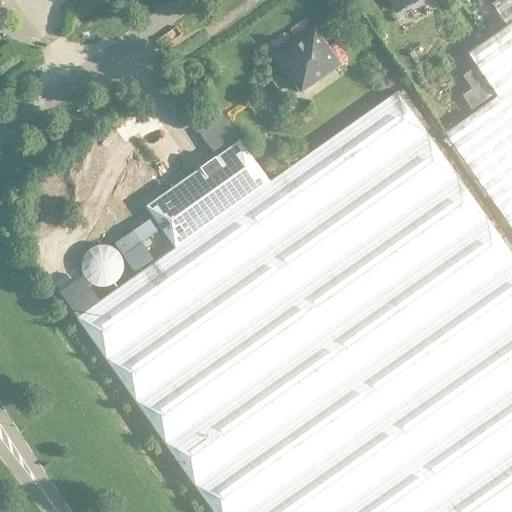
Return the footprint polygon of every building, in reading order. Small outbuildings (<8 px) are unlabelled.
[(390,0),(398,11),(413,0),(390,0)] [(511,20),(467,53),(497,96),(444,133),(511,229),(511,20)] [(339,64),(314,28),(275,56),(300,92),(339,64)] [(471,85),(461,91),(471,106),(490,93),(471,64),(461,71),(471,85)] [(511,511),(511,253),(397,91),(269,181),(239,139),(145,206),(174,248),(75,317),(212,511),(511,511)] [(151,219),(115,243),(134,271),(152,259),(140,242),(158,230),(151,219)]
